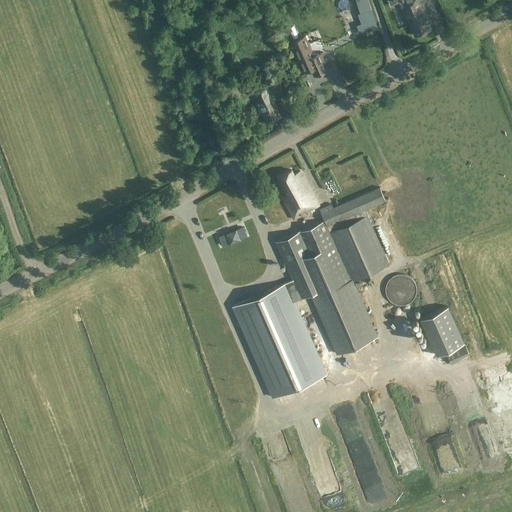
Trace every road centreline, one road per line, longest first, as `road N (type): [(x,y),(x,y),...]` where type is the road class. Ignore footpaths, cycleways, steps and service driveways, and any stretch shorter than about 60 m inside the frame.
road 1 (tertiary): [(0,292),(401,74)]
road 2 (tertiary): [(401,74),(511,11)]
